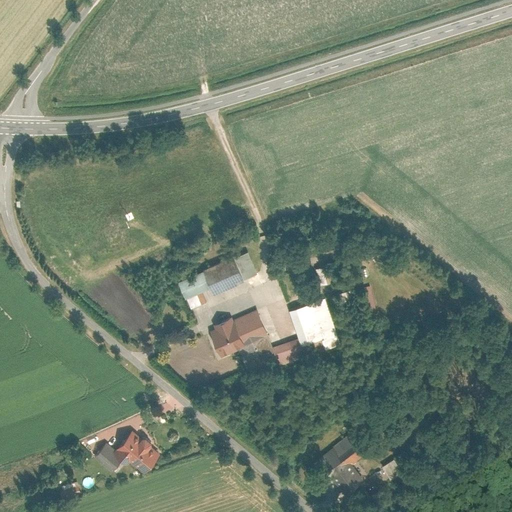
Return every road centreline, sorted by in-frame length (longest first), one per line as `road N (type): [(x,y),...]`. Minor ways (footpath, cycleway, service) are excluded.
road 1 (tertiary): [(4,127),(152,117),(511,11)]
road 2 (unclassified): [(1,186),(17,247),(36,273),(317,511)]
road 3 (unclassified): [(93,0),(4,127)]
